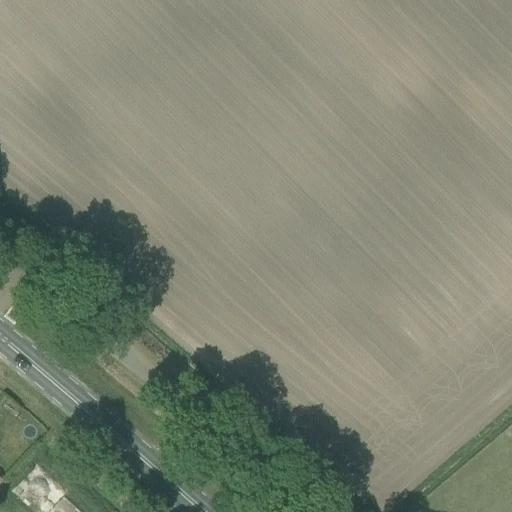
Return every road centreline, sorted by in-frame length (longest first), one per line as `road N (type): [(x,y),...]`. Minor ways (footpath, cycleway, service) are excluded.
road 1 (unclassified): [(313,511),(29,275)]
road 2 (primary): [(202,511),(0,335)]
